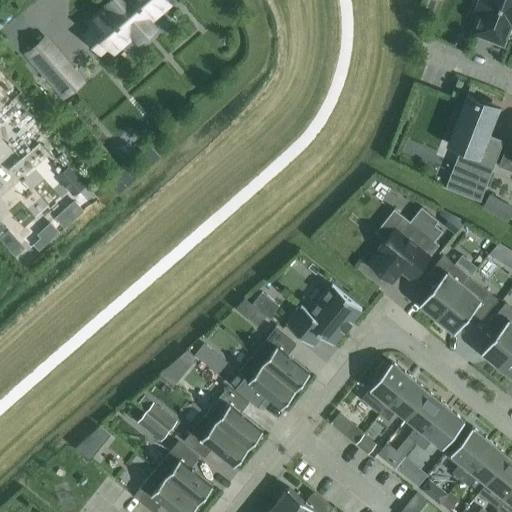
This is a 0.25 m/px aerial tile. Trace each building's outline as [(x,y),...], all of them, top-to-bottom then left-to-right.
[(166,0),(108,0),(106,3),(107,4),(88,21),(93,28),(85,35),(99,51),(107,44),(113,50),(133,33),(139,40),(155,26),(149,20),(169,2),(166,0)] [(511,0),(477,0),(474,10),(479,12),(474,27),(489,33),(487,38),(503,44),(511,24),(511,0)] [(81,81),(59,56),(43,70),(65,95),(81,81)] [(486,107),(488,102),(466,94),(447,142),(480,155),(497,112),(486,107)] [(498,164),(511,169),(511,142),(507,141),(498,164)] [(492,168),(475,162),(463,193),(480,200),(492,168)] [(76,194),(87,185),(68,167),(59,175),(63,180),(62,181),(70,190),(72,189),(76,194)] [(368,260),(367,262),(368,263),(375,269),(382,275),(383,275),(389,280),(392,282),(394,279),(396,276),(397,275),(400,272),(401,271),(403,273),(410,279),(411,280),(412,278),(415,275),(417,272),(418,271),(421,268),(423,265),(424,263),(426,261),(428,258),(431,255),(431,254),(430,254),(431,253),(431,252),(433,250),(437,246),(438,244),(439,244),(439,243),(438,243),(433,239),(441,229),(434,223),(435,222),(437,219),(421,206),(410,220),(394,207),(375,231),(384,238),(382,241),(380,244),(376,248),(375,249),(375,250),(375,251),(376,251),(375,252),(372,256),(369,259),(368,260)] [(46,244),(40,237),(34,243),(40,249),(46,244)] [(501,261),(509,248),(498,241),(488,253),(501,261)] [(437,317),(470,276),(443,254),(427,273),(436,281),(419,303),(437,317)] [(498,298),(470,276),(437,317),(455,331),(472,310),(481,318),(498,298)] [(331,344),(360,309),(331,285),(308,312),(300,306),(285,324),(311,346),(320,335),(331,344)] [(262,290),(252,302),(269,316),(279,303),(262,290)] [(499,365),(511,348),(511,307),(504,302),(488,322),(498,330),(481,350),(499,365)] [(288,353),(296,343),(275,327),(253,354),(295,389),(310,371),(288,353)] [(511,348),(499,365),(511,375),(511,348)] [(281,406),(295,389),(253,354),(230,381),(251,398),(259,388),(281,406)] [(380,412),(410,375),(392,360),(370,387),(380,395),(372,405),(380,412)] [(406,416),(428,389),(410,375),(380,412),(388,419),(397,409),(406,416)] [(241,411),(248,401),(228,385),(214,402),(223,410),(216,419),(248,446),(263,429),(241,411)] [(416,441),(446,404),(428,389),(406,416),(416,424),(408,435),(416,441)] [(146,394),(137,404),(146,412),(155,401),(146,394)] [(289,419),(297,427),(315,406),(307,399),(289,419)] [(443,446),(465,419),(446,404),(416,441),(424,448),(432,438),(443,446)] [(248,446),(216,419),(206,411),(184,439),(204,456),(212,446),(234,464),(248,446)] [(346,434),(355,442),(363,433),(354,425),(346,434)] [(460,477),(491,440),(472,425),(448,455),(458,464),(452,471),(460,477)] [(355,442),(355,443),(368,453),(376,442),(364,432),(363,433),(355,442)] [(191,466),(199,456),(178,440),(156,467),(198,502),(213,484),(191,466)] [(487,482),(509,454),(491,440),(460,477),(469,484),(477,474),(487,482)] [(380,448),(377,452),(395,467),(404,455),(396,449),(386,441),(380,448)] [(496,506),(511,486),(511,456),(509,454),(487,482),(497,490),(488,500),(496,506)] [(417,465),(407,477),(417,485),(427,473),(417,465)] [(174,511),(189,511),(198,502),(156,467),(133,495),(154,511),(162,502),(174,511)] [(440,502),(446,494),(428,479),(421,488),(440,502)] [(313,490),(305,500),(288,486),(273,505),(281,511),(328,511),(333,507),(313,490)] [(503,511),(511,511),(511,486),(496,506),(503,511)]
